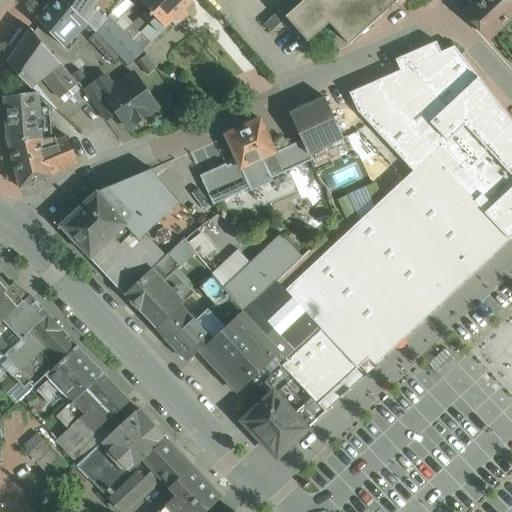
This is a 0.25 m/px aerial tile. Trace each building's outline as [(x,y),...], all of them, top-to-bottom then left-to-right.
[(89,24),(66,0),(53,0),(37,19),(64,47),(89,24)] [(66,0),(89,24),(129,66),(144,52),(116,22),(139,0),(66,0)] [(139,0),(152,12),(150,14),(152,16),(154,15),(156,17),(141,32),(151,42),(172,21),(177,25),(188,14),(184,10),(194,1),(192,0),(139,0)] [(398,0),(305,0),(286,18),(309,41),(331,23),(350,43),(398,0)] [(511,0),(478,0),(465,12),(489,38),(511,16),(511,0)] [(276,14),(264,24),(271,32),(283,21),(276,14)] [(60,64),(32,29),(9,61),(32,88),(43,78),(60,99),(78,85),(60,64)] [(445,52),(438,39),(396,60),(400,71),(350,93),(358,111),(413,171),(404,179),(362,219),(286,290),(321,329),(358,368),(369,358),(375,365),(446,299),(493,255),(511,237),(511,120),(456,46),(445,52)] [(158,107),(135,74),(115,88),(104,95),(117,112),(128,128),(136,123),(148,115),(148,114),(158,107)] [(106,75),(84,91),(105,120),(117,112),(104,95),(115,88),(106,75)] [(38,93),(6,97),(8,140),(41,138),(39,108),(43,108),(42,103),(38,103),(38,93)] [(326,97),(289,113),(302,141),(308,154),(310,154),(328,146),(324,139),(341,131),(326,97)] [(260,120),(227,135),(242,168),(244,167),(252,184),(253,183),(266,178),(261,166),(276,159),(277,158),(275,153),(270,144),(273,143),(267,130),(265,131),(260,120)] [(379,152),(358,129),(347,137),(364,163),(379,152)] [(41,138),(8,140),(20,188),(51,176),(50,175),(78,164),(67,137),(52,143),(51,140),(42,143),(41,138)] [(302,141),(275,153),(277,158),(276,159),(282,173),(312,159),(310,154),(308,154),(302,141)] [(97,192),(60,226),(90,258),(126,226),(138,240),(145,234),(180,201),(152,169),(97,192)] [(267,198),(253,183),(244,192),(257,207),(267,198)] [(126,226),(90,258),(125,294),(165,256),(145,234),(138,240),(126,226)] [(283,235),(251,264),(272,286),(277,281),(303,257),(283,235)] [(165,256),(125,294),(156,328),(181,305),(193,294),(184,284),(184,285),(173,273),(195,252),(184,239),(165,256)] [(251,264),(225,289),(245,312),(272,286),(251,264)] [(225,289),(213,274),(200,287),(219,308),(232,323),(245,312),(225,289)] [(0,275),(0,325),(25,302),(10,286),(0,275)] [(214,340),(203,351),(237,388),(253,373),(263,383),(283,364),(321,329),(286,290),(277,281),(272,286),(245,312),(232,323),(224,331),(221,334),(214,340)] [(0,325),(0,358),(4,355),(48,314),(31,297),(0,325)] [(200,325),(181,305),(156,328),(188,362),(201,350),(201,349),(213,339),(200,325)] [(232,323),(219,308),(211,316),(224,331),(232,323)] [(77,346),(48,314),(4,355),(34,387),(46,375),(77,346)] [(211,316),(200,325),(213,339),(214,340),(221,334),(224,331),(211,316)] [(327,411),(363,376),(358,368),(321,329),(283,364),(295,378),(319,403),(327,411)] [(74,401),(104,374),(77,346),(46,375),(72,403),(74,401)] [(274,392),(277,396),(295,378),(283,364),(263,383),(273,393),(274,392)] [(130,401),(104,374),(74,401),(85,413),(85,414),(88,412),(102,425),(102,424),(111,416),(113,417),(130,401)] [(277,396),(274,392),(273,393),(244,421),(277,457),(317,420),(304,405),(294,414),(277,396)] [(166,438),(137,409),(111,433),(79,463),(77,465),(106,496),(166,438)] [(85,413),(72,425),(73,426),(57,440),(79,463),(111,433),(102,424),(102,425),(88,412),(85,414),(85,413)] [(192,466),(166,438),(106,496),(121,511),(127,511),(161,480),(169,488),(192,466)] [(45,439),(29,454),(52,479),(68,464),(45,439)] [(206,511),(222,498),(192,466),(169,488),(176,495),(165,505),(171,511),(206,511)]
